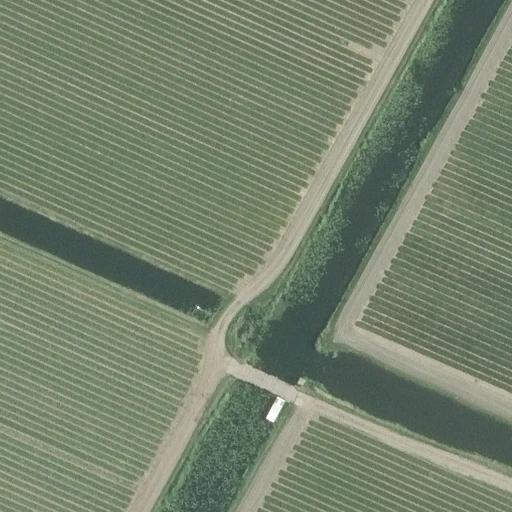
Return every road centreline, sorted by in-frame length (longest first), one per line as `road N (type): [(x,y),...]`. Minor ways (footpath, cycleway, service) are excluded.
road 1 (track): [(421,0),(261,285),(220,330),(201,395)]
road 2 (track): [(297,398),(511,485)]
